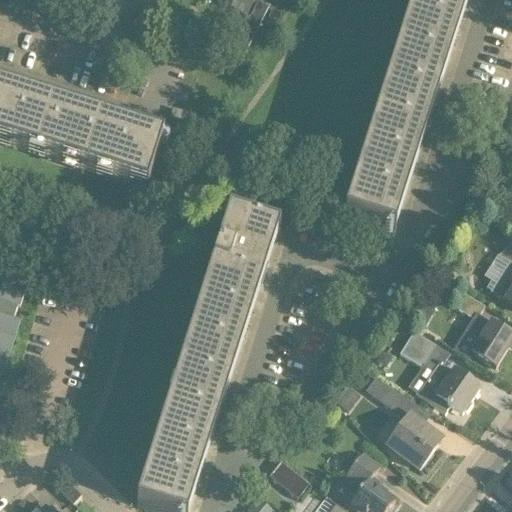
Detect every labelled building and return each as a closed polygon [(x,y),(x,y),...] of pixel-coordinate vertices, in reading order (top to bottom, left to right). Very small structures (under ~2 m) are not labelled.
[(415,0),(345,220),(395,236),(470,0),(415,0)] [(258,5),(237,46),(248,52),(269,11),(258,5)] [(0,147),(147,193),(162,145),(0,93),(0,147)] [(140,510),(147,511),(193,511),(282,236),(233,220),(140,510)] [(511,309),(511,246),(499,260),(509,266),(491,296),(506,305),(506,306),(511,309)] [(0,376),(18,324),(13,322),(18,309),(20,310),(29,282),(0,271),(0,376)] [(496,372),(511,346),(511,339),(491,327),(479,320),(485,311),(464,298),(456,312),(475,324),(473,329),(485,336),(472,358),(496,372)] [(426,386),(418,398),(417,399),(445,419),(451,411),(463,418),(480,394),(454,376),(440,367),(430,360),(437,350),(415,335),(400,357),(422,372),(423,370),(429,374),(423,384),(426,386)] [(428,442),(432,437),(421,429),(430,418),(405,400),(404,402),(377,382),(368,394),(408,424),(397,439),(403,444),(394,455),(420,474),(439,450),(428,442)] [(363,496),(351,511),(352,511),(392,511),(396,507),(380,495),(383,491),(373,484),(381,473),(363,459),(346,483),(363,496)] [(310,488),(282,466),(269,481),(297,504),(310,488)] [(66,486),(65,487),(58,494),(73,509),(82,501),(66,486)]
